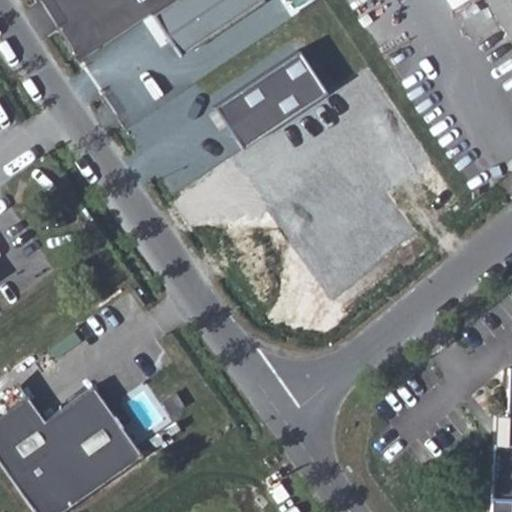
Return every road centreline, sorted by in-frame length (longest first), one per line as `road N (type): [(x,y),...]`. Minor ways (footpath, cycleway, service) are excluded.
road 1 (unclassified): [(282,418),(0,16)]
road 2 (unclassified): [(282,418),(511,230)]
